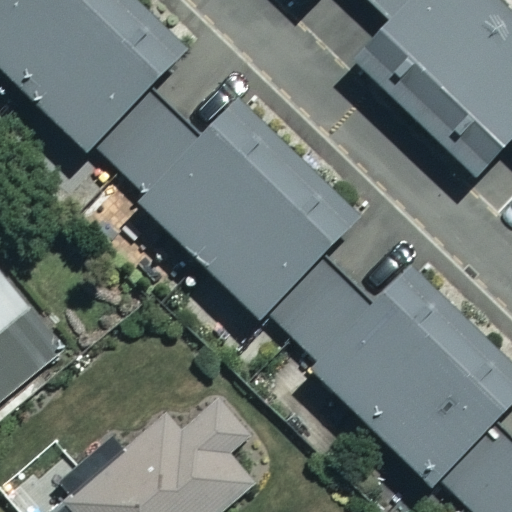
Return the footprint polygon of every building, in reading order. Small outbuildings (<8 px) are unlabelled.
[(87,141),(140,84),(178,46),(130,0),(0,0),(0,72),(79,150),(87,141)] [(355,0),(377,20),(335,65),(462,184),(504,139),(511,146),(511,12),(498,0),(355,0)] [(260,307),(324,244),(350,214),(228,95),(190,133),(140,84),(87,141),(140,192),(132,199),(251,316),(260,307)] [(431,473),(481,418),(511,386),(511,370),(404,265),(375,294),(324,244),(260,307),(312,359),(305,366),(423,482),(431,473)] [(0,404),(67,349),(0,268),(0,404)] [(208,511),(247,480),(222,449),(247,429),(219,395),(175,432),(165,420),(54,511),(208,511)] [(511,511),(511,448),(481,418),(431,473),(470,511),(511,511)]
